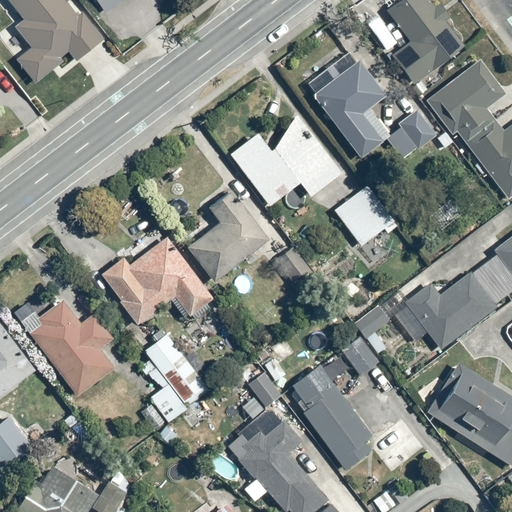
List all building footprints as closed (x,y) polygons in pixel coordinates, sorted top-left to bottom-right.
[(101,39),(70,0),(14,0),(29,16),(17,24),(34,45),(18,57),(35,79),(72,49),(78,56),(101,39)] [(99,0),(105,8),(116,0),(99,0)] [(465,45),(431,0),(399,0),(388,9),(411,40),(391,54),(412,84),(465,45)] [(463,141),(495,116),(488,107),(507,92),(479,55),(423,99),(452,133),(455,130),(463,141)] [(385,94),(360,58),(330,79),(320,66),(304,77),(359,155),(389,135),(368,106),(385,94)] [(435,134),(417,107),(400,118),(417,145),(435,134)] [(495,116),(463,141),(508,198),(511,195),(511,122),(505,129),(495,116)] [(342,171),(304,120),(270,145),(260,131),(232,152),(270,203),(301,180),(311,194),(342,171)] [(392,220),(365,184),(333,207),(360,244),(392,220)] [(214,281),(269,234),(272,231),(250,205),(245,209),(229,190),(208,207),(219,221),(186,249),(214,281)] [(211,298),(166,234),(128,262),(124,256),(101,273),(137,324),(172,299),(185,316),(211,298)] [(495,303),(511,290),(511,236),(495,249),(498,252),(489,259),(442,295),(431,280),(392,311),(415,341),(428,330),(441,348),(496,305),(495,303)] [(90,314),(73,291),(40,316),(36,311),(23,320),(77,393),(114,366),(99,346),(112,337),(93,312),(90,314)] [(380,302),(355,319),(378,352),(387,346),(376,330),(392,319),(380,302)] [(0,394),(33,370),(0,325),(0,394)] [(358,330),(343,339),(362,372),(377,363),(358,330)] [(164,373),(185,402),(207,385),(167,332),(145,348),(164,373)] [(246,384),(264,407),(281,394),(278,390),(285,385),(279,377),(285,372),(273,356),(262,365),(266,369),(246,384)] [(345,468),(372,448),(388,470),(421,445),(401,417),(374,437),(371,433),(319,362),(285,387),(345,468)] [(511,459),(511,394),(465,363),(432,412),(509,464),(511,459)] [(185,402),(164,373),(157,378),(164,388),(150,398),(167,421),(186,407),(183,403),(185,402)] [(300,439),(267,407),(227,448),(255,476),(242,489),(254,501),(266,489),(289,511),(311,511),(329,495),(286,453),(300,439)] [(33,447),(9,415),(0,421),(0,463),(4,469),(33,447)] [(129,511),(120,506),(128,494),(107,480),(101,490),(57,461),(23,511),(129,511)] [(385,487),(369,498),(378,511),(385,511),(397,505),(385,487)] [(338,511),(329,503),(319,511),(338,511)]
